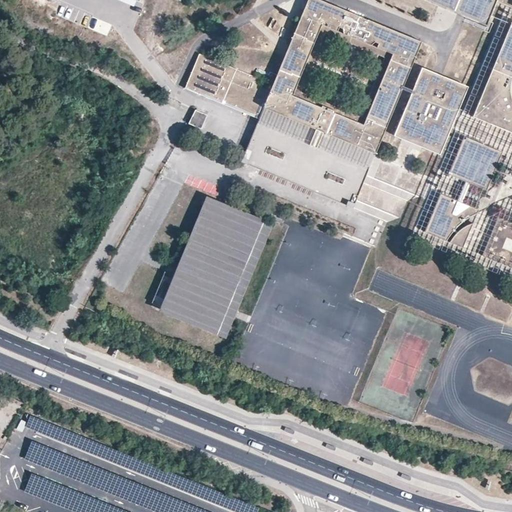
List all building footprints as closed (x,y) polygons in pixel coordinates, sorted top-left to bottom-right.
[(382,78),(403,87),(422,42),(321,0),(308,0),(288,49),(273,83),(199,53),(185,87),(247,113),(252,102),(264,107),(259,118),(357,158),(371,164),(387,124),(367,115),(364,124),(334,112),(335,110),(322,105),(322,107),(292,95),(322,24),(337,31),(339,27),(343,28),(344,33),(371,44),(374,42),(378,43),(377,47),(392,53),(382,78)] [(439,0),(438,6),(445,9),(463,16),(467,18),(486,25),(496,0),(439,0)] [(93,16),(88,27),(107,36),(112,25),(93,16)] [(511,20),(511,21),(473,116),(511,132),(511,20)] [(443,77),(422,68),(394,136),(412,144),(440,155),(468,87),(443,77)] [(382,78),(367,115),(387,124),(403,87),(382,78)] [(252,102),(247,113),(259,118),(264,107),(252,102)] [(196,110),(189,125),(201,130),(207,115),(196,110)] [(371,164),(357,158),(259,118),(242,161),(332,198),(354,208),(371,164)] [(501,152),(464,136),(449,174),(486,189),(501,152)] [(457,201),(440,194),(425,231),(446,240),(447,238),(448,236),(450,234),(451,232),(453,230),(455,228),(456,227),(469,216),(475,213),(477,212),(478,210),(477,209),(468,206),(467,207),(465,208),(463,209),(461,210),(459,210),(457,212),(455,214),(453,213),(457,201)] [(262,225),(209,204),(166,308),(219,330),(228,309),(262,225)] [(511,224),(498,218),(483,255),(511,267),(511,224)] [(452,239),(450,241),(463,246),(472,223),(470,224),(467,225),(466,226),(464,227),(461,229),(460,230),(458,232),(456,234),(454,235),(453,237),(452,239)]
